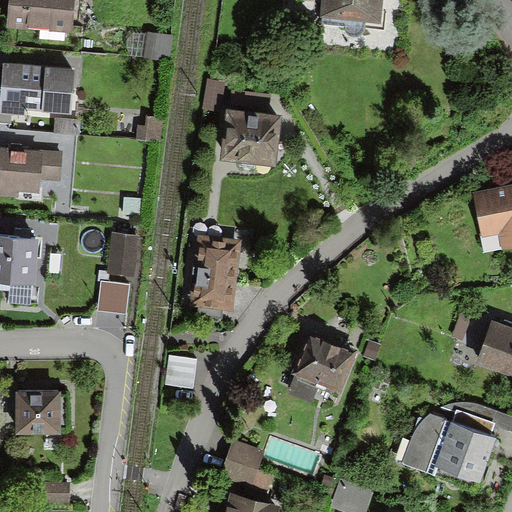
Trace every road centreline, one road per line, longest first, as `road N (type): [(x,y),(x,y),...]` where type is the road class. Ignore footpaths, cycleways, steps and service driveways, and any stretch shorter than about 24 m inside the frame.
road 1 (residential): [(511,130),(351,230),(251,319),(165,511)]
road 2 (residential): [(0,345),(117,346),(96,511)]
